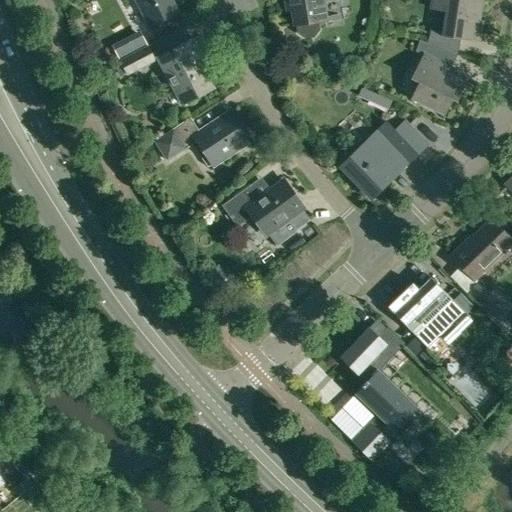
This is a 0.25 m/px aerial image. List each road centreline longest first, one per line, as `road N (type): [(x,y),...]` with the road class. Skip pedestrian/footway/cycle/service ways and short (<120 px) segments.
road 1 (residential): [(378,249),(268,107),(225,27),(227,0)]
road 2 (tertiary): [(214,410),(65,216)]
road 3 (residential): [(214,410),(378,249)]
road 4 (residential): [(378,249),(456,174),(511,82)]
road 5 (tertiary): [(65,216),(0,46)]
road 6 (tertiary): [(317,511),(214,410)]
